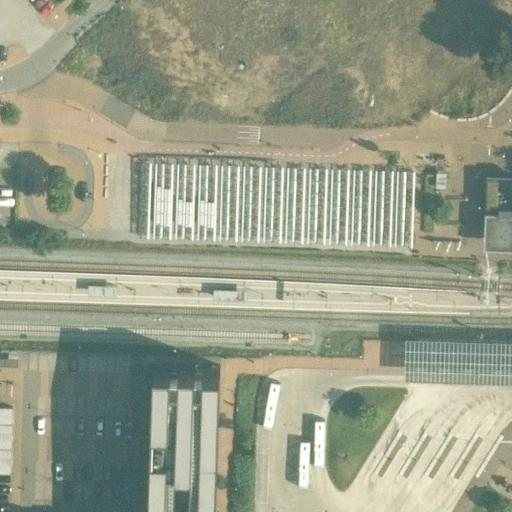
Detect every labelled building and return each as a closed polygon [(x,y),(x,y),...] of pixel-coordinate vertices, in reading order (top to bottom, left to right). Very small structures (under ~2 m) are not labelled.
[(370,64),(325,63),(182,58),(181,74),(161,73),(141,94),(152,104),(181,105),(180,108),(268,110),(355,113),(363,113),(363,112),(376,106),(377,107),(404,78),(379,54),(370,64)] [(485,205),(496,206),(496,211),(485,210),(484,239),(483,245),(511,246),(511,174),(486,173),(485,205)] [(511,341),(406,338),(404,378),(511,381),(511,341)] [(206,511),(211,364),(153,362),(152,401),(150,437),(150,462),(149,485),(148,504),(148,511),(206,511)] [(0,472),(9,472),(11,407),(0,406),(0,472)]
